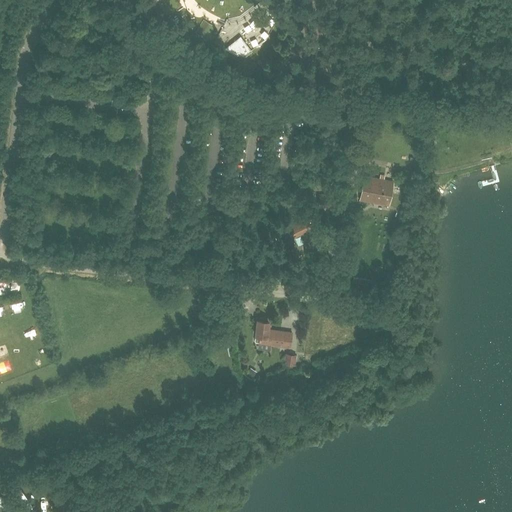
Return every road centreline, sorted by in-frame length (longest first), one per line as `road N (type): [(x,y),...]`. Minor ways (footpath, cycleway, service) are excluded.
road 1 (residential): [(0,251),(14,261),(164,273),(318,298)]
road 2 (unclassified): [(0,236),(25,54),(54,0)]
